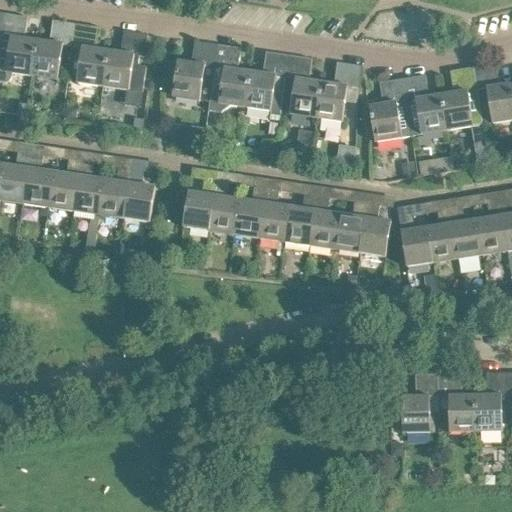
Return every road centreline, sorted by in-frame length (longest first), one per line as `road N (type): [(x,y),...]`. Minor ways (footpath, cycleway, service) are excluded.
road 1 (residential): [(0,395),(333,312),(361,310),(511,348)]
road 2 (residential): [(0,2),(427,64),(511,43)]
